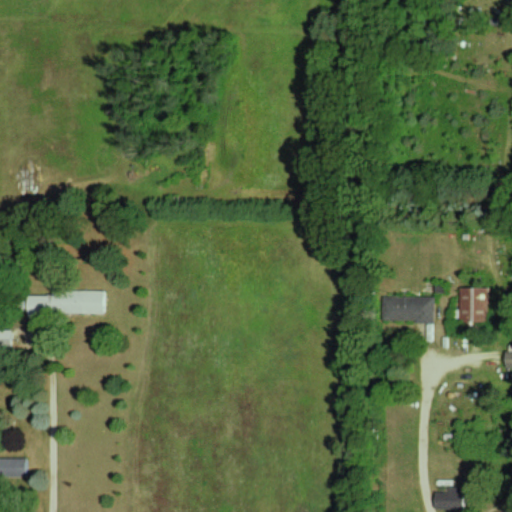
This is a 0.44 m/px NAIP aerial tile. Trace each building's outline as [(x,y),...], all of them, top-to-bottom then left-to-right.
[(463,321),(491,321),(492,288),(464,288),(463,321)] [(31,295),(31,313),(108,315),(109,291),(55,289),(55,295),(31,295)] [(439,297),(387,296),(386,321),(439,322),(439,297)] [(0,346),(13,347),(13,330),(0,329),(0,346)] [(1,474),(30,474),(30,457),(1,458),(1,474)] [(440,489),(439,508),(468,509),(468,490),(440,489)]
